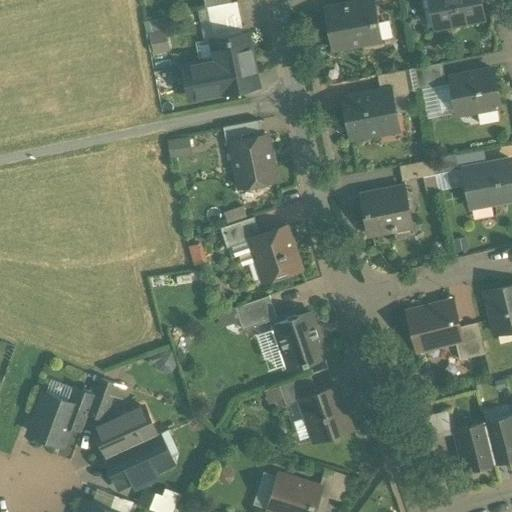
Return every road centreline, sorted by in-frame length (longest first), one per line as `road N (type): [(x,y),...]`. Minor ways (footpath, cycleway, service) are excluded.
road 1 (unclassified): [(350,300),(309,162),(276,0)]
road 2 (unclassified): [(422,511),(350,300)]
road 3 (residential): [(350,300),(511,258)]
